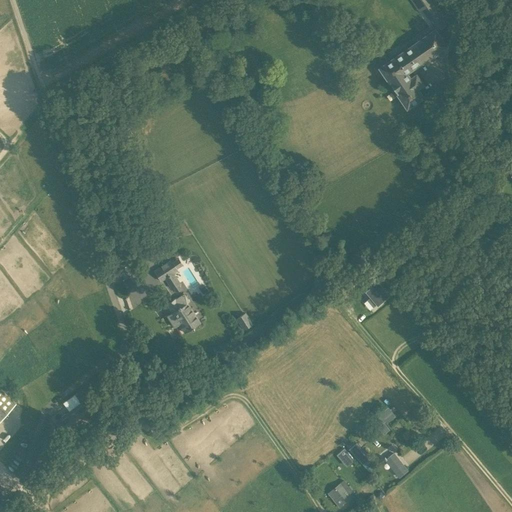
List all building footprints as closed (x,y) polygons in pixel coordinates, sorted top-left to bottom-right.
[(409,0),(418,13),(424,8),(434,2),(432,0),(409,0)] [(443,16),(434,2),(424,8),(439,30),(453,20),(448,13),(443,16)] [(436,28),(378,67),(406,110),(425,98),(418,89),(421,87),(413,75),(410,77),(408,73),(448,46),(436,28)] [(431,222),(443,237),(459,226),(447,211),(431,222)] [(177,270),(171,261),(155,271),(161,281),(165,278),(171,288),(173,287),(176,292),(181,289),(178,284),(179,283),(173,272),(177,270)] [(365,286),(369,290),(367,291),(377,304),(388,296),(374,279),(365,286)] [(189,302),(184,294),(176,299),(176,298),(166,304),(172,312),(167,315),(174,327),(180,324),(185,332),(191,328),(192,330),(194,328),(194,327),(200,323),(191,308),(190,309),(187,304),(188,304),(188,303),(189,302)] [(252,324),(246,314),(237,319),(244,330),(252,324)] [(0,421),(16,404),(0,390),(0,421)] [(97,408),(84,391),(77,397),(81,402),(58,419),(68,432),(79,424),(81,427),(93,418),(90,414),(97,408)] [(389,405),(379,413),(386,423),(396,416),(389,405)] [(348,449),(371,473),(380,466),(357,442),(348,449)] [(344,447),(336,455),(347,466),(355,459),(344,447)] [(394,452),(384,459),(399,478),(408,470),(394,452)] [(353,496),(342,482),(329,493),(340,506),(353,496)]
